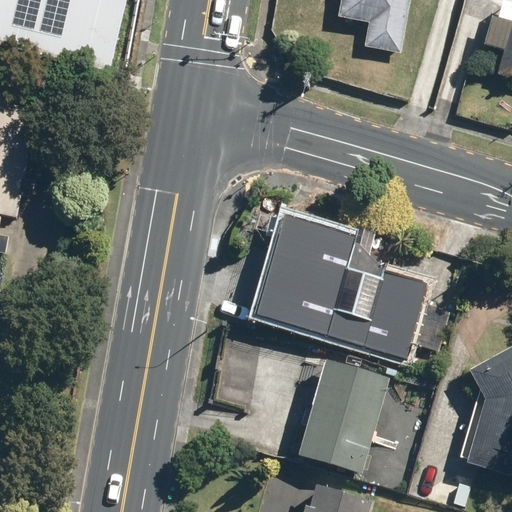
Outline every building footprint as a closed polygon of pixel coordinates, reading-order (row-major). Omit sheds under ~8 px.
[(0,0),(0,46),(113,74),(130,0),(0,0)] [(341,0),(338,20),(369,25),(364,50),(401,56),(410,0),(341,0)] [(492,19),(484,47),(502,52),(495,79),(511,83),(511,6),(502,4),(498,20),(492,19)] [(0,222),(2,210),(19,212),(38,105),(0,98),(0,222)] [(355,241),(286,219),(256,316),(405,362),(427,289),(383,275),(355,241)] [(484,401),(474,439),(466,465),(511,478),(511,348),(469,373),(484,401)] [(391,371),(328,354),(299,458),(362,476),(391,371)] [(315,485),(306,511),(366,511),(370,501),(315,485)]
